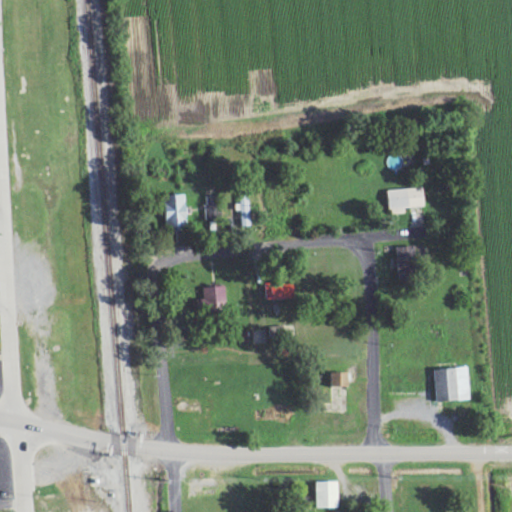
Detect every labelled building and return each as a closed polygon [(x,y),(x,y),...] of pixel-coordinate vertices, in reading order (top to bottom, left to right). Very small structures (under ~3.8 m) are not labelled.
[(423,189),(383,190),(383,209),(423,208),(423,189)] [(236,205),(236,227),(249,227),(248,194),(236,194),(236,205)] [(161,228),(186,227),(184,195),(159,196),(161,228)] [(202,221),(217,221),(218,197),(203,197),(202,221)] [(410,248),(390,249),(391,270),(411,269),(410,248)] [(262,300),(287,301),(288,281),(262,280),(262,300)] [(223,287),(202,288),(204,314),(224,313),(223,287)] [(431,403),(468,400),(466,368),(429,371),(431,403)] [(342,388),(342,374),(325,373),(325,388),(342,388)] [(337,482),(311,483),(312,509),(338,509),(337,482)]
